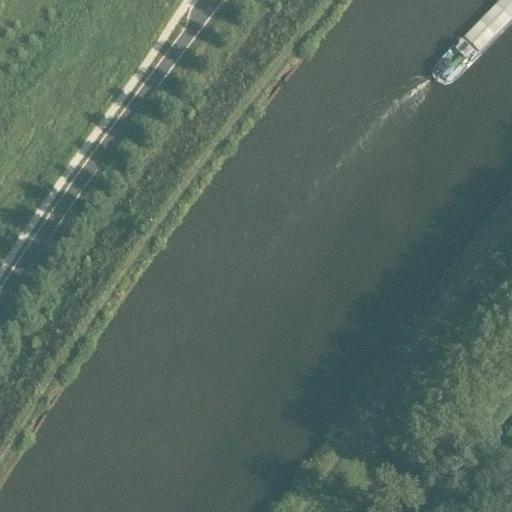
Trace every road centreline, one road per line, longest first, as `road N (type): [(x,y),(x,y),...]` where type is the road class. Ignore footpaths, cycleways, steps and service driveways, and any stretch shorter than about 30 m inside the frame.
road 1 (unclassified): [(0,293),(217,0)]
road 2 (tertiary): [(413,511),(511,381)]
